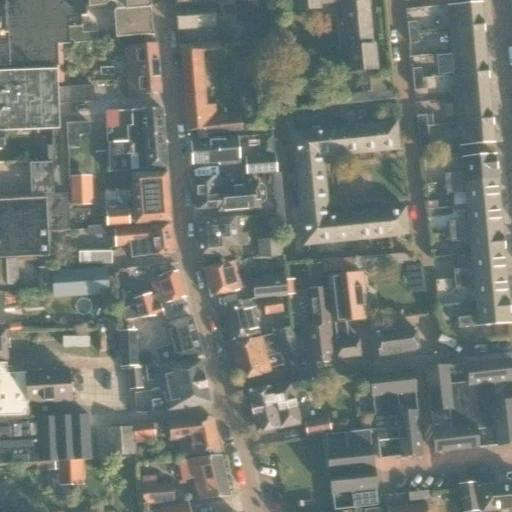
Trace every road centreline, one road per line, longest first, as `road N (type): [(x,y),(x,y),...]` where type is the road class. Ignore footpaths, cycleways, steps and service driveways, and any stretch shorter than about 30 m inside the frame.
road 1 (residential): [(251,511),(186,218),(161,0)]
road 2 (residential): [(511,350),(450,357),(430,344),(392,0)]
road 3 (residential): [(511,159),(498,0)]
road 4 (residential): [(511,462),(381,476)]
